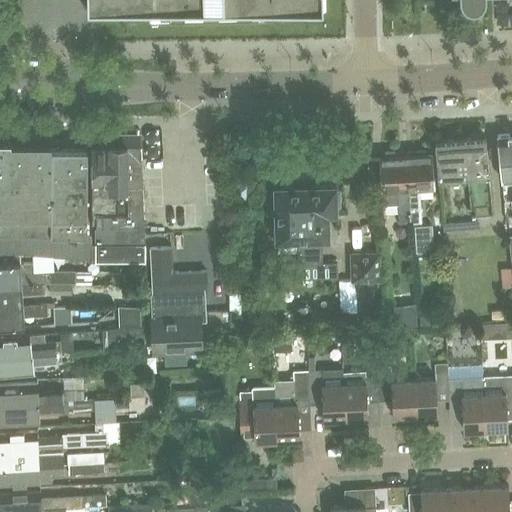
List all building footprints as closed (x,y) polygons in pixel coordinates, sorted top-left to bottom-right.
[(178,7),(177,0),(87,0),(88,9),(93,9),(94,13),(110,9),(178,7)] [(511,0),(459,0),(460,0),(460,3),(461,5),(463,8),(465,10),(467,11),(469,12),(472,12),(474,12),(476,12),(478,11),(480,10),(482,9),(484,7),(485,5),(486,3),(486,2),(486,0),(511,0)] [(511,133),(498,135),(503,180),(511,179),(511,133)] [(468,176),(472,216),(492,214),(484,135),(435,140),(439,178),(468,176)] [(52,148),(11,148),(11,140),(0,140),(0,262),(22,261),(21,253),(51,255),(52,148)] [(88,148),(52,148),(51,255),(91,260),(91,233),(88,234),(88,148)] [(109,149),(93,148),(93,221),(95,221),(95,234),(91,233),(91,260),(146,266),(147,243),(142,148),(110,148),(109,149)] [(414,154),(406,155),(411,222),(422,221),(419,187),(433,186),(430,153),(429,153),(428,150),(414,151),(414,154)] [(411,222),(406,155),(398,155),(397,152),(383,153),(383,156),(381,157),(381,158),(367,159),(370,185),(384,183),(385,204),(398,203),(399,223),(411,222)] [(335,185),(334,185),(334,180),(313,181),(313,186),(276,187),(277,238),(298,238),(299,263),(322,263),(321,237),(330,237),(329,212),(335,212),(335,206),(340,206),(340,191),(335,191),(335,185)] [(432,224),(415,225),(416,250),(433,249),(432,224)] [(202,349),(200,319),(206,319),(204,290),(208,290),(207,271),(173,273),(172,246),(149,247),(152,293),(152,322),(154,352),(202,349)] [(352,252),(353,278),(379,278),(379,251),(352,252)] [(22,261),(0,262),(0,284),(45,281),(75,282),(75,270),(51,269),(44,270),(34,271),(34,261),(22,261)] [(0,284),(0,305),(24,304),(23,294),(46,292),(45,281),(0,284)] [(71,283),(50,283),(49,293),(72,294),(71,283)] [(241,292),(229,292),(230,315),(241,315),(241,292)] [(418,324),(415,302),(393,305),(395,327),(418,324)] [(46,303),(24,304),(0,305),(0,327),(25,325),(24,315),(47,314),(46,303)] [(49,322),(67,322),(67,305),(50,305),(49,322)] [(119,325),(142,325),(142,306),(119,306),(119,325)] [(452,308),(431,309),(432,325),(453,324),(452,308)] [(431,312),(420,313),(420,323),(420,326),(432,325),(431,322),(431,312)] [(511,320),(501,321),(502,337),(511,336),(511,320)] [(142,325),(119,325),(120,347),(143,346),(142,325)] [(0,336),(0,356),(62,350),(62,344),(58,344),(57,341),(45,341),(45,334),(0,336)] [(291,337),(274,338),(274,351),(291,350),(291,337)] [(72,350),(62,350),(0,356),(0,374),(34,372),(34,363),(73,360),(72,350)] [(377,357),(365,358),(366,370),(369,370),(378,370),(378,365),(377,357)] [(435,362),(435,373),(448,372),(447,361),(435,362)] [(415,413),(414,378),(391,379),(391,364),(388,364),(378,365),(378,370),(379,381),(379,394),(392,393),(393,414),(415,413)] [(297,398),(310,397),(308,368),(295,369),(297,398)] [(323,418),(346,417),(344,381),(322,383),(321,368),(314,368),(308,368),(310,397),(322,397),(323,418)] [(343,372),(344,381),(346,417),(368,416),(367,394),(379,394),(379,381),(378,370),(369,370),(366,370),(343,372)] [(506,397),(511,396),(511,375),(483,377),(484,392),(486,428),(508,426),(506,397)] [(436,377),(414,378),(415,413),(437,412),(436,377)] [(486,428),(484,392),(483,377),(448,379),(449,390),(461,390),(463,429),(486,428)] [(0,383),(0,403),(63,400),(68,400),(73,400),(84,399),(84,389),(65,390),(63,390),(37,391),(37,381),(0,383)] [(130,382),(131,396),(158,395),(158,384),(153,384),(153,381),(130,382)] [(242,434),(254,433),(255,440),(277,438),(275,403),(275,388),(240,390),(242,434)] [(115,397),(94,398),(95,409),(95,423),(106,422),(116,421),(115,397)] [(94,398),(85,399),(84,399),(73,400),(73,411),(95,409),(94,398)] [(68,400),(63,400),(0,403),(0,423),(40,421),(40,412),(68,411),(68,400)] [(297,402),(275,403),(277,438),(299,437),(297,402)] [(198,437),(219,437),(235,437),(235,417),(199,417),(198,437)] [(0,431),(0,448),(38,447),(95,444),(107,444),(106,430),(62,433),(63,436),(38,437),(37,430),(0,431)] [(219,437),(220,454),(236,453),(235,437),(219,437)] [(38,456),(38,447),(0,448),(0,466),(39,463),(39,465),(64,463),(63,455),(38,456)] [(70,463),(105,460),(105,453),(67,455),(67,463),(70,463)] [(180,460),(180,476),(194,475),(194,459),(180,460)] [(106,470),(105,460),(70,463),(71,473),(106,470)] [(0,466),(0,483),(51,481),(51,474),(64,474),(64,463),(39,465),(39,463),(0,466)] [(234,487),(266,485),(265,475),(233,476),(234,487)] [(175,479),(177,501),(188,500),(187,479),(175,479)] [(511,511),(511,504),(509,505),(508,484),(486,485),(487,511),(511,511)] [(464,486),(465,511),(487,511),(486,485),(464,486)] [(330,506),(330,511),(376,511),(375,486),(344,488),(345,506),(330,506)] [(465,511),(464,486),(443,487),(444,511),(465,511)] [(199,488),(199,500),(223,499),(223,487),(199,488)] [(444,511),(443,487),(421,488),(421,511),(444,511)] [(40,489),(0,491),(0,508),(42,506),(65,505),(65,507),(82,506),(82,504),(92,503),(115,502),(119,502),(119,501),(115,501),(115,497),(111,497),(111,492),(82,493),(65,494),(65,496),(41,497),(40,489)] [(152,511),(152,502),(120,504),(119,502),(115,502),(115,511),(152,511)]
